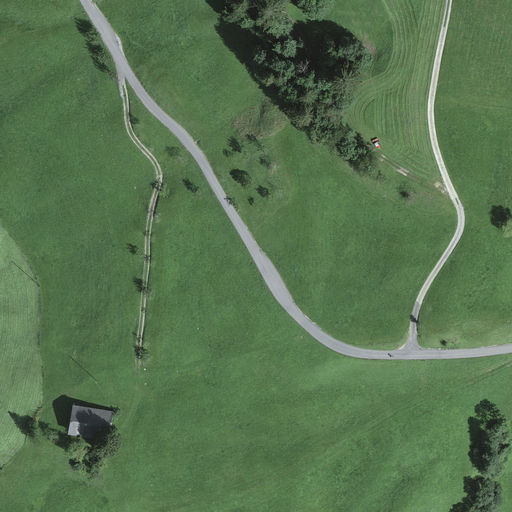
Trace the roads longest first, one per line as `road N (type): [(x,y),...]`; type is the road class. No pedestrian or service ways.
road 1 (track): [(449,0),(430,119),(462,219),(422,292),(411,355)]
road 2 (track): [(138,364),(158,170),(130,130),(117,56)]
road 3 (track): [(451,187),(409,174),(333,123),(319,103),(307,46),(269,0)]
